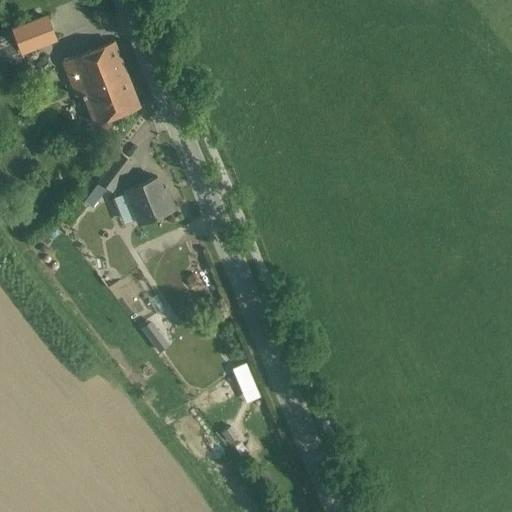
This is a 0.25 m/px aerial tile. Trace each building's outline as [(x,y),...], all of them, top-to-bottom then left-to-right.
[(20,53),(56,39),(45,12),(10,26),(20,53)] [(0,34),(0,61),(19,54),(10,30),(0,34)] [(113,43),(71,59),(83,91),(125,74),(113,43)] [(125,74),(83,91),(96,123),(138,107),(125,74)] [(121,153),(99,182),(111,191),(133,162),(121,153)] [(157,177),(125,189),(139,224),(174,210),(169,196),(165,197),(157,177)] [(247,360),(232,365),(243,400),(258,396),(247,360)]
